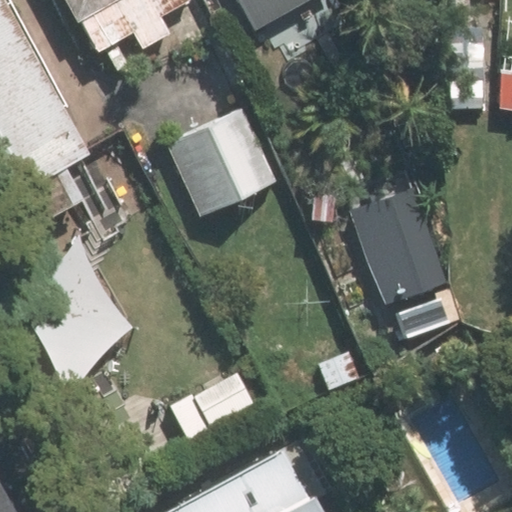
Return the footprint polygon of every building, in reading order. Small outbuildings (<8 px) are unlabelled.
[(12,0),(0,0),(0,229),(77,192),(61,160),(87,148),(12,0)] [(161,12),(182,0),(65,0),(92,49),(131,28),(138,42),(168,26),(161,12)] [(233,0),(250,29),(304,0),(233,0)] [(489,19),(453,17),(449,83),(485,85),(489,19)] [(511,70),(500,69),(495,105),(511,106),(511,70)] [(196,216),(276,181),(244,108),(164,143),(196,216)] [(350,207),(386,301),(449,277),(413,183),(350,207)] [(136,327),(76,233),(3,280),(63,374),(136,327)] [(367,380),(350,344),(303,366),(320,403),(367,380)] [(262,407),(237,363),(182,395),(207,438),(262,407)] [(323,511),(285,442),(157,511),(323,511)]
